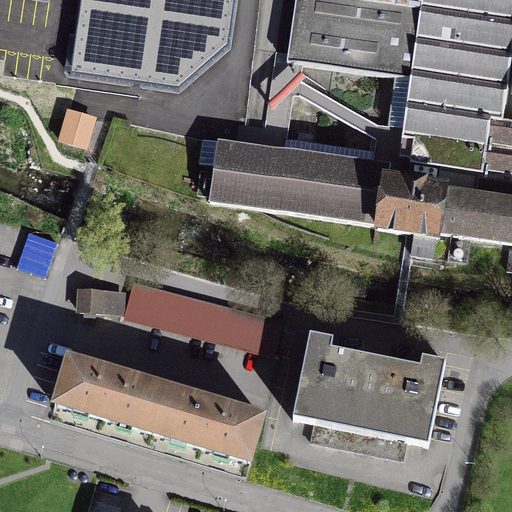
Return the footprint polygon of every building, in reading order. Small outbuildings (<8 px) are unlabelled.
[(396,81),(384,168),(202,141),(199,165),(215,167),(210,204),(378,228),(377,231),(415,237),(412,257),(432,260),(435,240),(437,240),(438,235),(511,246),(511,122),(502,121),(506,94),(511,52),(511,0),(295,0),(287,64),(396,81)] [(147,43),(136,95),(225,114),(236,62),(231,61),(228,56),(221,54),(216,58),(199,54),(196,50),(188,49),(184,51),(167,48),(163,42),(157,41),(151,44),(147,43)] [(64,109),(68,92),(44,86),(39,102),(64,109)] [(511,122),(511,94),(506,94),(502,121),(511,122)] [(61,142),(85,149),(93,121),(69,114),(61,142)] [(274,356),(282,324),(145,289),(137,321),(274,356)] [(81,292),(80,313),(100,315),(101,294),(81,292)] [(120,316),(121,295),(101,294),(100,315),(120,316)] [(314,426),(311,444),(402,463),(406,445),(428,449),(445,365),(422,361),(420,371),(330,353),(332,343),(310,338),(293,422),(314,426)] [(229,457),(228,459),(249,465),(263,419),(208,402),(68,361),(54,406),(75,414),(76,411),(88,415),(88,418),(118,427),(119,424),(132,428),(131,430),(172,443),(173,440),(186,444),(185,447),(215,456),(216,453),(229,457)]
